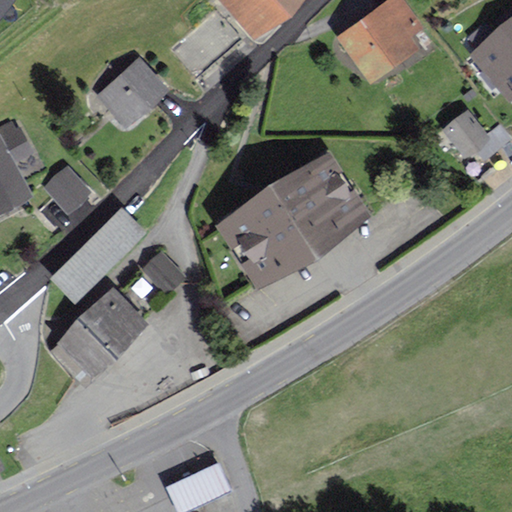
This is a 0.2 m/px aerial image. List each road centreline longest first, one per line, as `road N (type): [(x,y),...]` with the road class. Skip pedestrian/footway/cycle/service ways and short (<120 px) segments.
road 1 (tertiary): [(0,511),(232,395),(376,306),(511,207)]
road 2 (residential): [(0,309),(318,0)]
